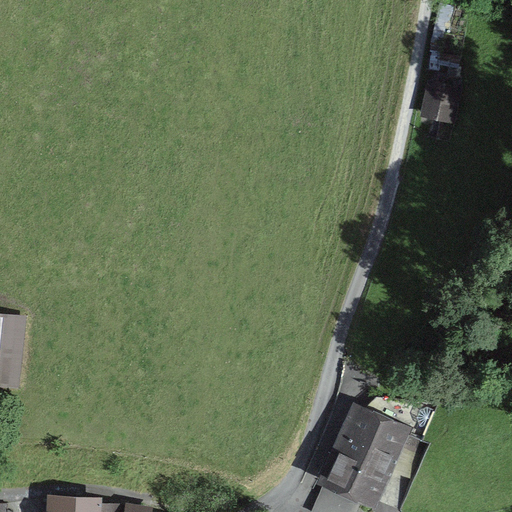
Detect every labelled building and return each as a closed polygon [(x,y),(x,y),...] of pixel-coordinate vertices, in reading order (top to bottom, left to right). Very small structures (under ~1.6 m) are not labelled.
[(432,81),(429,81),(421,116),(451,123),(459,88),(455,87),(457,77),(434,72),(432,81)] [(0,377),(23,379),(26,312),(0,310),(0,377)] [(348,413),(313,480),(361,504),(395,437),(348,413)] [(38,501),(36,511),(90,511),(92,502),(38,501)] [(92,502),(90,511),(140,511),(141,510),(92,502)]
